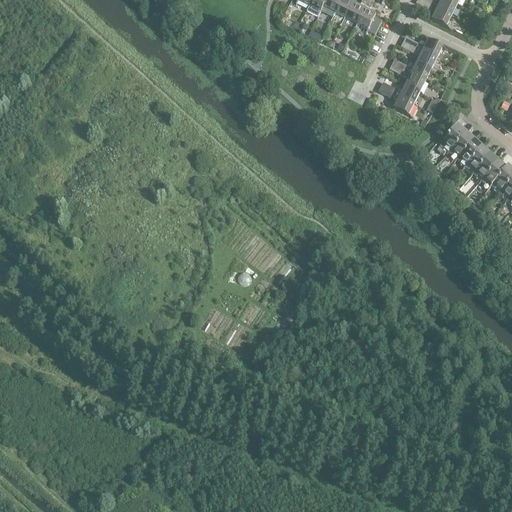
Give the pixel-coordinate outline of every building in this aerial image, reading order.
[(312,0),(309,8),(320,13),(323,8),(326,0),(312,0)] [(326,0),(323,8),(335,13),(341,0),(326,0)] [(341,0),(335,13),(346,19),(353,5),(346,1),(346,0),(341,0)] [(364,0),(360,8),(353,5),(346,19),(357,25),(369,2),(365,0),(364,0)] [(428,5),(430,0),(419,0),(417,5),(426,10),(428,5)] [(457,5),(446,0),(442,0),(440,4),(431,0),(430,0),(428,5),(451,16),(457,5)] [(369,30),(376,16),(369,13),(374,4),(369,2),(357,25),(369,30)] [(484,7),(479,4),(473,15),(479,18),(484,7)] [(451,16),(428,5),(426,10),(435,14),(431,21),(446,28),(451,16)] [(297,32),(300,26),(293,22),(290,29),(297,32)] [(319,43),(321,37),(311,32),(309,38),(319,43)] [(401,49),(411,53),(413,49),(416,44),(406,39),(401,49)] [(416,44),(413,49),(437,60),(442,49),(428,42),(425,48),(416,44)] [(437,60),(413,49),(411,53),(420,58),(416,64),(431,72),(437,60)] [(402,71),(404,66),(395,62),(390,71),(399,76),(402,71)] [(431,72),(416,64),(413,71),(404,66),(402,71),(425,83),(431,72)] [(425,83),(402,71),(399,76),(408,80),(405,87),(420,94),(425,83)] [(379,94),(388,98),(390,94),(393,89),(383,85),(379,94)] [(420,94),(405,87),(402,93),(393,89),(390,94),(414,105),(420,94)] [(414,105),(390,94),(388,98),(397,103),(394,110),(408,117),(414,105)] [(432,116),(438,106),(432,103),(427,113),(432,116)] [(510,107),(504,104),(500,111),(507,114),(510,107)] [(452,149),(465,135),(458,128),(441,147),(448,154),(452,149)] [(462,155),(473,142),(465,135),(452,149),(448,154),(457,161),(462,155)] [(469,163),(481,150),(473,142),(462,155),(457,161),(465,168),(469,163)] [(481,166),(489,157),(481,150),(469,163),(465,168),(473,175),(481,166)] [(485,177),(497,164),(489,157),(481,166),(473,175),(481,182),(485,177)] [(491,187),(506,171),(497,164),(485,177),(481,182),(489,190),(491,187)] [(502,191),(511,179),(511,172),(508,169),(506,171),(491,187),(492,188),(499,194),(502,191)] [(511,195),(511,179),(502,191),(499,194),(507,202),(511,195)] [(490,219),(494,214),(489,209),(484,213),(490,219)] [(310,287),(302,284),(296,303),(304,306),(310,287)] [(289,322),(283,328),(287,332),(293,326),(289,322)]
